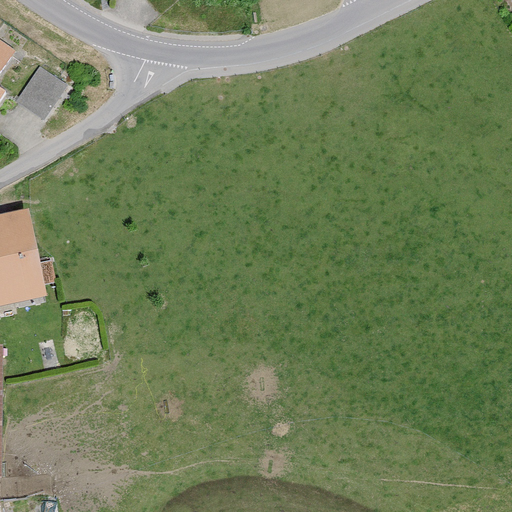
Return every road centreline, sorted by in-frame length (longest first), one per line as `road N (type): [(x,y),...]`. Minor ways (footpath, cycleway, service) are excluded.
road 1 (unclassified): [(144,51),(261,49),(371,5)]
road 2 (unclassified): [(144,51),(94,126),(0,179)]
